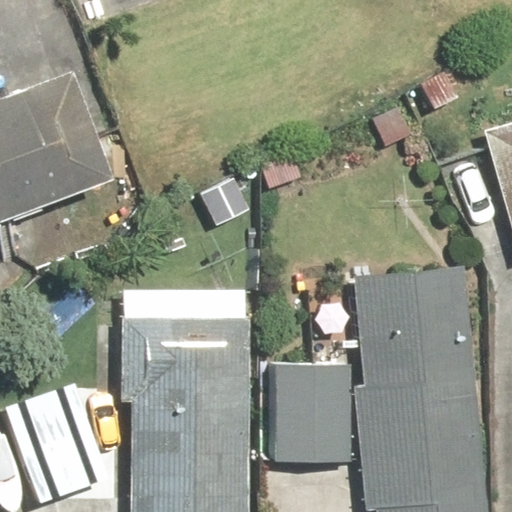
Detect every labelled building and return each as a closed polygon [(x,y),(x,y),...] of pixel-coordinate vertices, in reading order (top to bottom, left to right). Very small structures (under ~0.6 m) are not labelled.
[(0,213),(100,176),(57,59),(0,80),(0,213)] [(511,119),(473,131),(508,260),(511,258),(511,119)] [(473,511),(474,270),(349,270),(348,511),(473,511)] [(236,511),(243,289),(114,285),(110,405),(121,406),(117,511),(236,511)] [(343,363),(267,360),(264,462),(340,465),(343,363)] [(63,460),(63,446),(76,446),(76,409),(1,408),(1,496),(76,497),(76,460),(63,460)]
